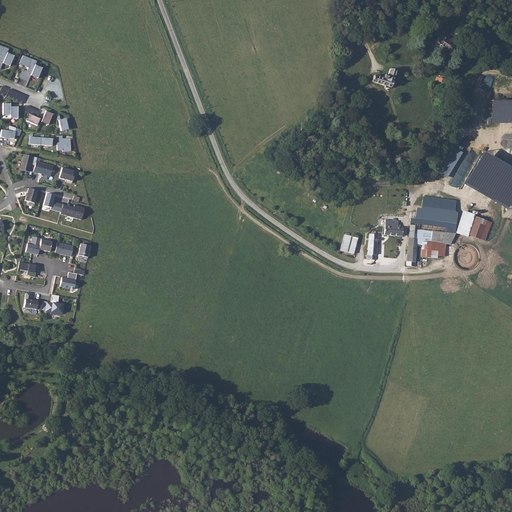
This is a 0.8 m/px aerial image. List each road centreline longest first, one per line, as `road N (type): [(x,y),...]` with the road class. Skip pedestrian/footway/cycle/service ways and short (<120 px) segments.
road 1 (track): [(157,23),(227,195),(302,253),(340,273),(371,277),(477,271),(502,215),(511,211)]
road 2 (unclassified): [(158,0),(225,174),(247,200),(341,264),(399,265)]
road 3 (track): [(353,0),(376,64),(369,83),(391,99),(432,184)]
road 4 (track): [(399,265),(413,190),(432,184),(489,210)]
road 5 (track): [(430,173),(465,124),(482,73),(511,77)]
